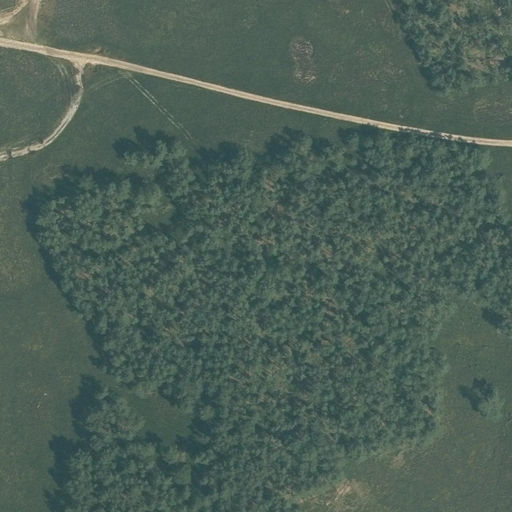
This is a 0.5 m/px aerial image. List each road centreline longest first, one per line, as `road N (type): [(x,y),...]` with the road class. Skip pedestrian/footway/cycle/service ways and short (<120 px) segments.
road 1 (track): [(0,43),(385,126),(511,143)]
road 2 (track): [(0,157),(38,148),(66,122),(80,91),(81,56)]
